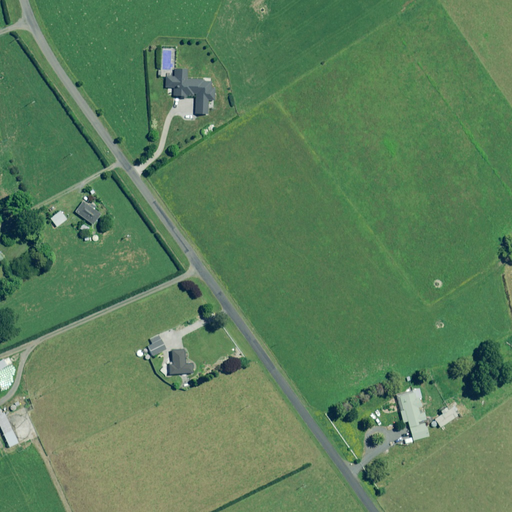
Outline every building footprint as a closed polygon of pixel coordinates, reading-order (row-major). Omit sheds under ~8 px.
[(186,72),(174,71),(173,79),(165,78),(164,89),(173,90),(173,98),(195,99),(194,116),(206,117),(207,101),(213,102),(213,90),(210,90),(210,82),(186,81),(186,72)] [(211,123),(198,132),(202,138),(215,130),(211,123)] [(97,206),(92,203),(89,207),(83,202),(76,213),(93,225),(100,214),(94,210),(97,206)] [(67,220),(60,211),(51,218),(57,227),(67,220)] [(90,228),(82,223),(79,229),(87,234),(90,228)] [(166,349),(159,335),(150,340),(152,344),(147,347),(152,356),(166,349)] [(185,364),(185,350),(172,350),(173,365),(169,365),(170,374),(192,373),(191,364),(185,364)] [(12,364),(9,358),(0,361),(3,368),(12,364)] [(422,398),(419,389),(412,391),(413,393),(399,397),(403,411),(400,412),(403,423),(408,421),(413,441),(428,436),(425,423),(418,425),(417,422),(425,420),(423,413),(425,412),(424,406),(421,407),(418,399),(422,398)] [(18,443),(1,407),(0,407),(0,426),(10,447),(18,443)]
